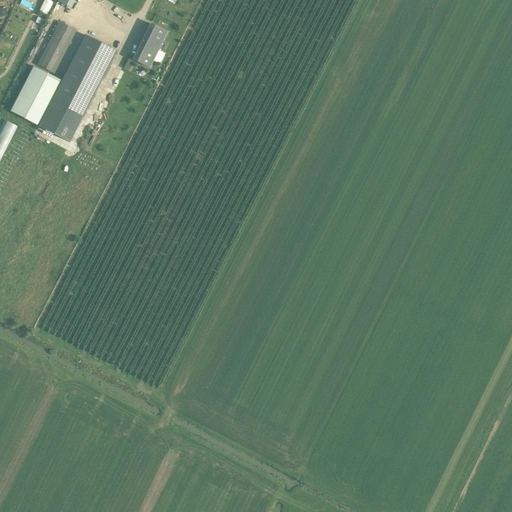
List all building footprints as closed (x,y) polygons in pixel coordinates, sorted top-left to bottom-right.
[(45,0),(41,10),(49,14),(55,1),(53,0),(45,0)] [(58,0),(58,1),(63,4),(64,4),(69,7),(71,8),(75,0),(58,0)] [(59,21),(35,68),(53,77),(77,31),(59,21)] [(151,24),(141,42),(159,50),(168,32),(151,24)] [(61,82),(38,126),(70,142),(116,51),(85,35),(61,82)] [(159,50),(141,42),(132,60),(149,69),(159,50)] [(160,52),(156,59),(161,62),(165,55),(160,52)] [(38,126),(61,82),(53,77),(35,68),(33,67),(10,112),(38,126)] [(0,162),(18,125),(4,118),(0,125),(0,162)]
